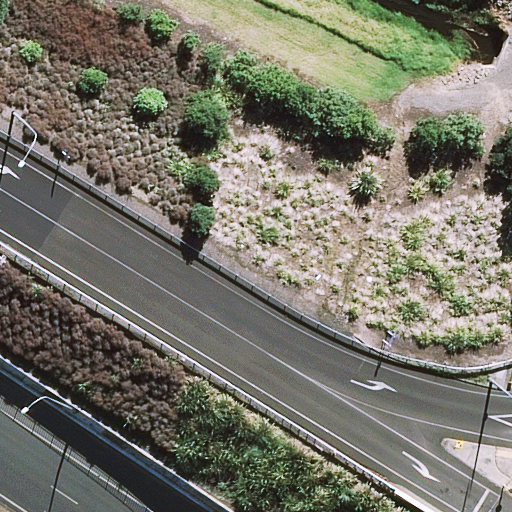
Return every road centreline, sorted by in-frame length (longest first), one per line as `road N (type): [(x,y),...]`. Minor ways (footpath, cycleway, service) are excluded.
road 1 (motorway): [(0,192),(315,386)]
road 2 (motorway): [(315,386),(335,409),(484,511)]
road 3 (motorway): [(315,386),(423,418),(511,425)]
road 4 (motorway): [(0,443),(99,511)]
